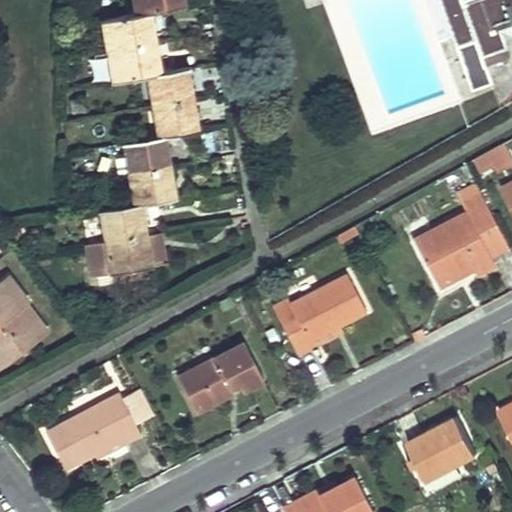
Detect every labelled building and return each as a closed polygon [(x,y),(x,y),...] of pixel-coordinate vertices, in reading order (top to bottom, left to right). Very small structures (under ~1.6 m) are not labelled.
[(139,0),(141,11),(136,12),(107,17),(112,47),(118,79),(146,74),(152,73),(157,104),(163,135),(157,136),(128,140),(134,172),(139,203),(133,204),(105,208),(110,239),(115,269),(154,263),(148,232),(143,202),(178,195),(168,135),(201,127),(191,67),(163,71),(152,9),(187,4),(186,0),(139,0)] [(511,0),(439,0),(457,46),(473,89),(493,82),(487,65),(511,56),(502,30),(511,25),(511,0)] [(107,17),(101,18),(107,49),(112,80),(118,79),(112,47),(107,17)] [(152,73),(146,74),(152,106),(157,136),(163,135),(157,104),(152,73)] [(480,175),(511,158),(511,155),(504,139),(471,156),(480,175)] [(128,140),(123,141),(128,173),(133,204),(139,203),(134,172),(128,140)] [(511,180),(502,186),(511,205),(511,180)] [(487,200),(415,237),(436,279),(460,267),(464,274),(476,268),(478,274),(497,264),(493,257),(481,234),(500,224),(487,200)] [(105,208),(99,209),(105,241),(110,270),(115,269),(110,239),(105,208)] [(511,246),(500,224),(481,234),(493,257),(511,247),(511,246)] [(163,230),(148,232),(154,263),(169,260),(163,230)] [(460,267),(436,279),(440,287),(464,274),(460,267)] [(299,317),(284,324),(299,353),(315,344),(312,338),(340,323),(368,309),(348,272),(291,301),(299,317)] [(9,275),(0,282),(0,354),(3,358),(20,344),(24,347),(39,335),(17,307),(26,301),(27,300),(28,300),(9,275)] [(26,301),(17,307),(39,335),(48,328),(26,301)] [(340,323),(312,338),(315,344),(344,330),(340,323)] [(245,341),(179,375),(188,392),(195,389),(205,406),(227,394),(223,387),(228,384),(240,378),(245,388),(266,377),(245,341)] [(0,354),(0,365),(24,347),(20,344),(3,358),(0,354)] [(240,378),(228,384),(233,394),(245,388),(240,378)] [(135,416),(138,422),(155,413),(142,387),(124,397),(135,416)] [(195,389),(188,392),(197,410),(205,406),(195,389)] [(121,391),(49,429),(68,466),(98,451),(125,437),(128,442),(144,433),(138,422),(135,416),(124,397),(121,391)] [(511,403),(499,410),(511,434),(511,403)] [(459,416),(409,442),(417,456),(411,459),(416,467),(421,464),(429,480),(479,454),(459,416)] [(125,437),(98,451),(101,456),(128,442),(125,437)] [(340,484),(286,511),(376,511),(358,475),(340,484)] [(337,479),(284,507),(286,511),(340,484),(337,479)]
